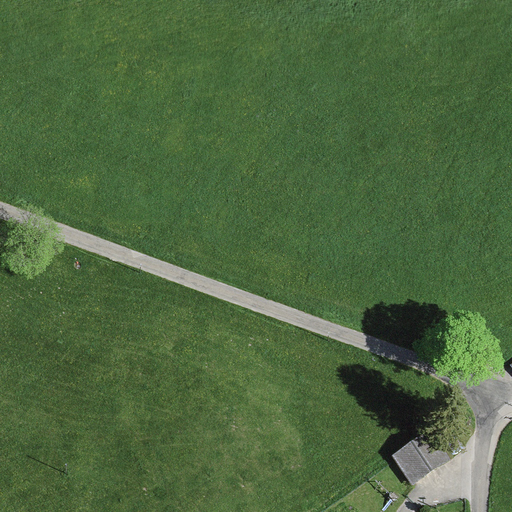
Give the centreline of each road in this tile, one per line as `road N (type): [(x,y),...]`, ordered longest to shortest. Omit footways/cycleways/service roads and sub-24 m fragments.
road 1 (unclassified): [(0,209),(498,387)]
road 2 (unclassified): [(479,511),(481,453),(498,387)]
